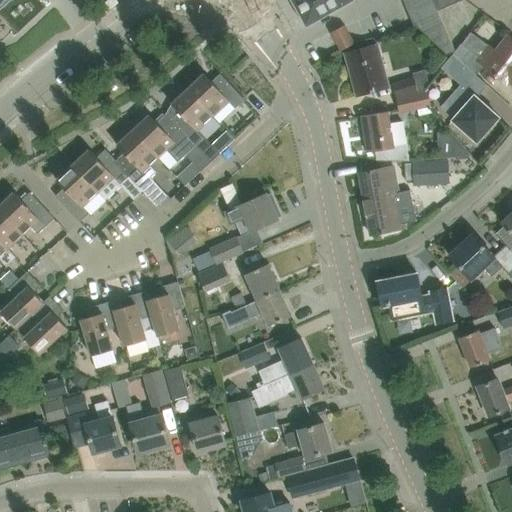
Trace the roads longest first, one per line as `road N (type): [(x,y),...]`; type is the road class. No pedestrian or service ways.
road 1 (residential): [(77,271),(155,230),(302,91)]
road 2 (tertiary): [(434,511),(361,337),(343,266)]
road 3 (residential): [(199,511),(192,491),(164,477),(20,489),(0,501)]
road 4 (residential): [(343,266),(403,248),(511,154)]
road 5 (tertiary): [(0,116),(142,0)]
road 6 (tertiary): [(343,266),(302,91)]
